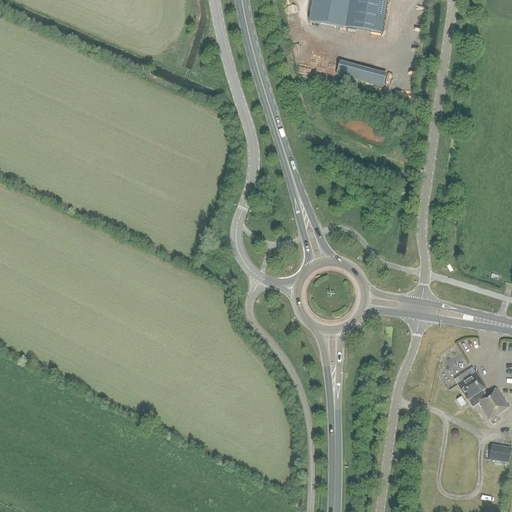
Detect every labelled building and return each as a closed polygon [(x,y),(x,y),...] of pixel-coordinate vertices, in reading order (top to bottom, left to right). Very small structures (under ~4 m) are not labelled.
[(350,0),(313,0),(309,22),(346,28),(350,0)] [(387,0),(350,0),(346,28),(382,34),(387,0)] [(381,87),(385,73),(337,60),(333,74),(381,87)] [(508,408),(496,389),(485,396),(482,391),(486,389),(476,374),(458,385),(467,401),(468,401),(472,408),(478,405),(488,421),(508,408)] [(508,464),(511,449),(491,445),(488,460),(508,464)]
